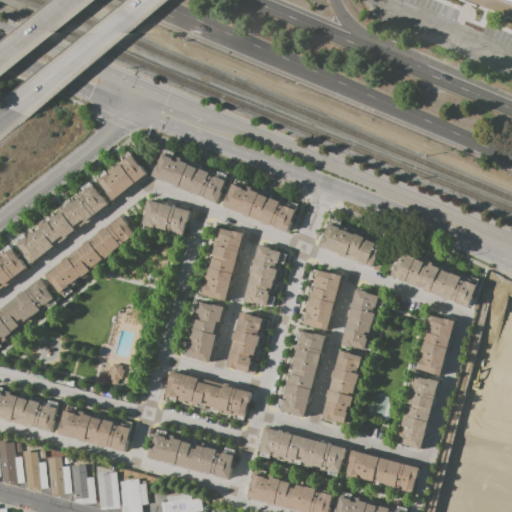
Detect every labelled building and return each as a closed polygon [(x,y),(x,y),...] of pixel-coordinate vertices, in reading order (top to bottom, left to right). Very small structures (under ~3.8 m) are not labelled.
[(511,0),(460,0),(511,20),(511,0)] [(113,201),(98,180),(134,154),(149,175),(113,201)] [(153,178),(162,154),(226,179),(217,203),(153,178)] [(224,206),(233,182),(297,207),(288,231),(224,206)] [(17,243),(33,265),(109,207),(92,185),(17,243)] [(141,225),(148,200),(190,211),(184,236),(141,225)] [(46,275),(63,297),(138,239),(121,217),(46,275)] [(318,247),(328,223),(383,245),(373,268),(318,247)] [(220,228),(245,234),(227,301),(203,294),(220,228)] [(260,246),(285,253),(270,306),(245,299),(260,246)] [(0,256),(0,290),(27,270),(10,249),(0,256)] [(396,278),(406,255),(476,283),(466,306),(396,278)] [(319,270),(343,277),(329,330),(304,324),(319,270)] [(0,344),(0,311),(41,281),(57,302),(0,344)] [(357,289),(381,296),(367,349),(342,343),(357,289)] [(199,301),(224,308),(209,361),(185,354),(199,301)] [(241,311),(266,318),(252,371),(227,365),(241,311)] [(430,315),(455,322),(441,375),(416,368),(430,315)] [(301,331),(327,338),(307,417),(281,410),(301,331)] [(340,350),(364,357),(347,424),(323,417),(340,350)] [(117,384),(115,383),(115,385),(110,384),(110,382),(108,381),(110,376),(108,376),(110,366),(112,367),(113,363),(122,366),(121,369),(124,370),(121,379),(119,378),(117,384)] [(165,399),(171,373),(251,394),(244,420),(165,399)] [(415,375),(440,382),(422,448),(398,442),(415,375)] [(0,417),(0,390),(58,406),(51,430),(0,417)] [(57,433),(64,409),(131,426),(124,451),(57,433)] [(259,454),(266,428),(345,449),(338,475),(259,454)] [(148,459),(155,433),(235,453),(228,479),(148,459)] [(1,446),(2,446),(1,441),(6,441),(7,446),(14,445),(16,461),(22,460),(24,479),(17,480),(18,481),(4,483),(4,481),(2,482),(0,464),(3,463),(1,446)] [(346,474),(352,450),(419,467),(413,492),(346,474)] [(41,489),(30,490),(30,485),(28,486),(28,482),(30,482),(28,471),(27,471),(26,457),(31,456),(31,454),(38,453),(39,467),(45,467),(47,486),(41,487),(41,489)] [(52,496),(48,458),(61,457),(62,466),(69,466),(71,494),(65,494),(65,495),(52,496)] [(72,466),(86,464),(87,478),(93,477),(95,503),(75,505),(72,466)] [(116,472),(120,508),(100,509),(97,470),(103,470),(104,473),(116,472)] [(299,511),(247,499),(254,473),(333,493),(328,511),(299,511)] [(121,511),(119,481),(126,481),(126,480),(139,479),(140,484),(146,484),(148,504),(141,505),(141,511),(121,511)] [(162,511),(162,502),(168,501),(167,497),(191,494),(192,500),(201,499),(203,511),(196,511),(162,511)] [(336,511),(341,495),(403,511),(336,511)]
